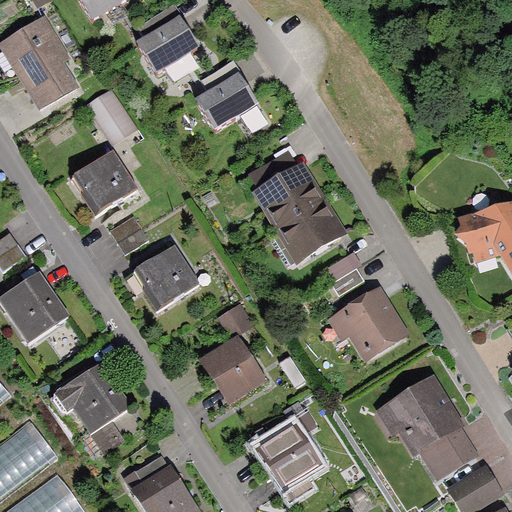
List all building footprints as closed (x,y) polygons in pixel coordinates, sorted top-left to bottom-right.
[(74,0),(88,21),(121,0),(74,0)] [(41,19),(0,44),(0,55),(35,112),(75,87),(60,64),(67,59),(41,19)] [(175,22),(137,47),(153,71),(191,47),(175,22)] [(235,79),(194,105),(211,131),(252,105),(235,79)] [(106,96),(82,112),(106,146),(129,129),(106,96)] [(108,154),(71,180),(94,214),(132,188),(108,154)] [(252,195),(275,233),(327,201),(304,163),(252,195)] [(468,262),(496,258),(511,283),(511,282),(511,196),(473,219),(455,222),(468,262)] [(327,201),(275,233),(297,267),(349,235),(327,201)] [(131,219),(109,233),(122,253),(144,239),(131,219)] [(9,233),(0,239),(0,265),(4,271),(25,257),(9,233)] [(174,250),(132,277),(154,312),(196,284),(174,250)] [(36,274),(0,297),(0,306),(23,342),(64,315),(36,274)] [(377,291),(324,323),(337,344),(349,336),(364,359),(404,335),(377,291)] [(236,338),(197,364),(223,404),(262,378),(236,338)] [(124,406),(93,363),(54,391),(85,434),(124,406)] [(428,381),(380,409),(410,459),(417,455),(431,479),(472,455),(428,381)] [(292,426),(254,450),(281,493),(319,469),(292,426)] [(196,511),(160,455),(120,481),(139,511),(196,511)] [(479,470),(443,494),(454,511),(465,511),(495,492),(479,470)]
